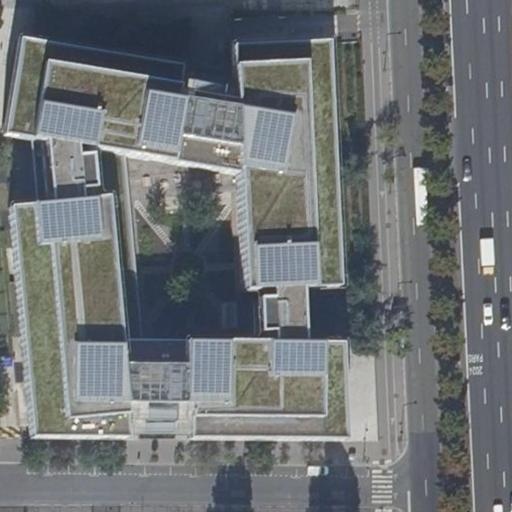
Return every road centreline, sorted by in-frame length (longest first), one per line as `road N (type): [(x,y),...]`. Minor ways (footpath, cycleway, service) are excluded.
road 1 (motorway): [(484,0),(508,511)]
road 2 (primary): [(396,0),(419,488)]
road 3 (unclassified): [(419,488),(0,482)]
